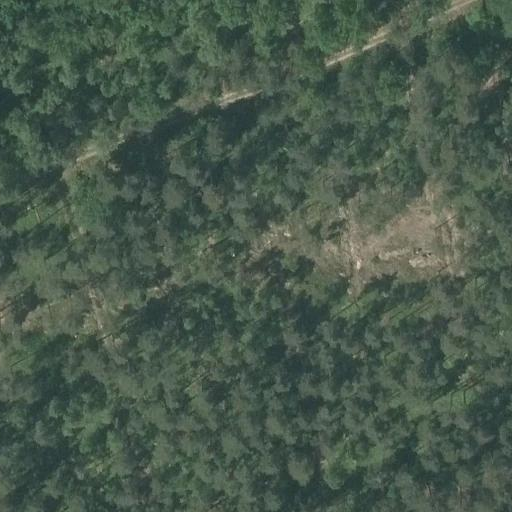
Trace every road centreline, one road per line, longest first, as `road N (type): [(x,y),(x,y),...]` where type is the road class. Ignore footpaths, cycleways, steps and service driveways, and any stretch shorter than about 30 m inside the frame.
road 1 (track): [(0,190),(482,0)]
road 2 (track): [(149,511),(66,164)]
